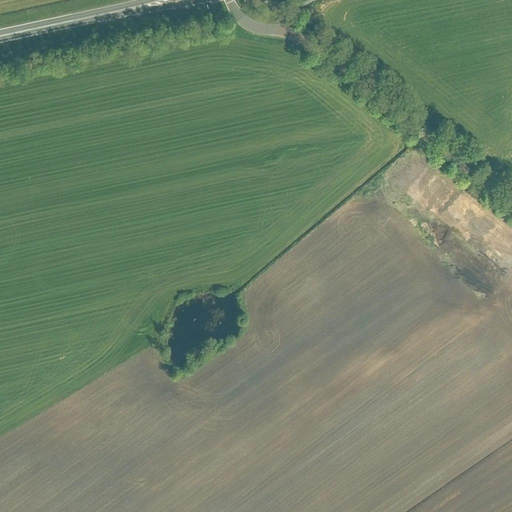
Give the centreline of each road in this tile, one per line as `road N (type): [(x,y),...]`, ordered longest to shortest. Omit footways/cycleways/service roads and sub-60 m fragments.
road 1 (unclassified): [(511,207),(305,40),(253,25),(229,0)]
road 2 (trunk): [(125,9),(0,35)]
